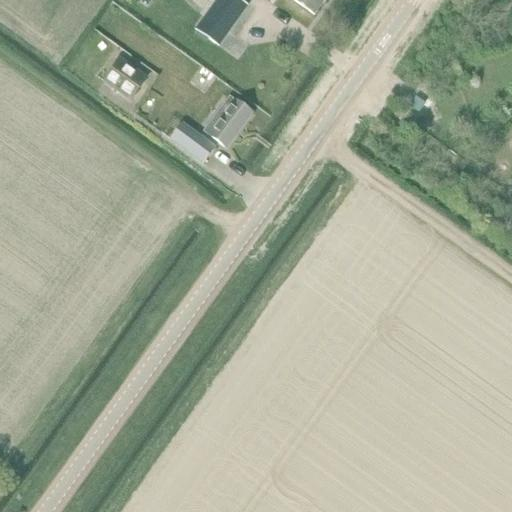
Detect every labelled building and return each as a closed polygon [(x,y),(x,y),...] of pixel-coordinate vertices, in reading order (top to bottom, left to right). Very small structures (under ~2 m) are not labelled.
[(232,0),(220,0),(197,33),(216,47),(244,9),(232,0)] [(290,0),(293,2),(292,4),(315,21),(330,0),(290,0)] [(161,5),(153,15),(166,25),(173,15),(161,5)] [(103,84),(131,105),(149,80),(120,60),(103,84)] [(217,126),(211,134),(214,136),(211,141),(228,152),(253,117),(230,101),(214,124),(217,126)] [(184,129),(172,145),(205,168),(216,152),(184,129)]
